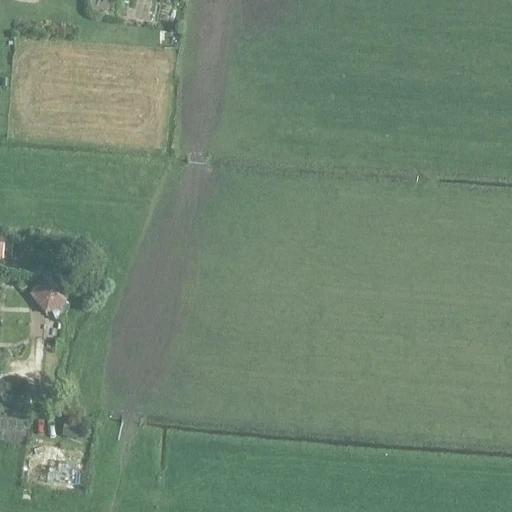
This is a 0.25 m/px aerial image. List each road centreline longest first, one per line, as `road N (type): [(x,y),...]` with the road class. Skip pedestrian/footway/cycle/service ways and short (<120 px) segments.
road 1 (track): [(181,219),(109,511)]
road 2 (track): [(229,0),(181,219)]
road 3 (track): [(181,219),(0,189)]
